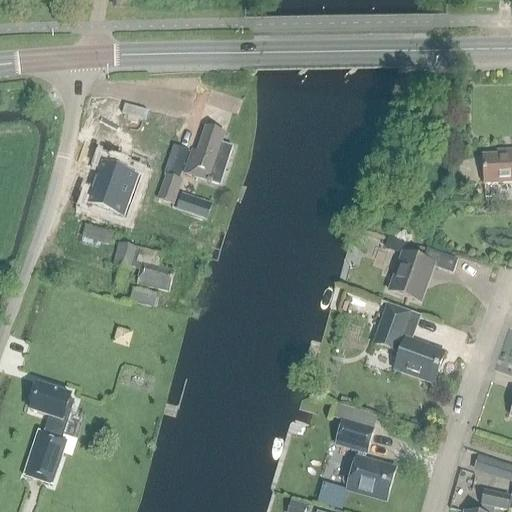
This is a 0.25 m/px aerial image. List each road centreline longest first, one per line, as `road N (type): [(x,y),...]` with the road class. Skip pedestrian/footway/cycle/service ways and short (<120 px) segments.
road 1 (unclassified): [(0,344),(64,155),(86,56)]
road 2 (residential): [(435,511),(502,292)]
road 3 (tertiary): [(86,56),(255,51)]
road 4 (tertiary): [(403,49),(255,51)]
